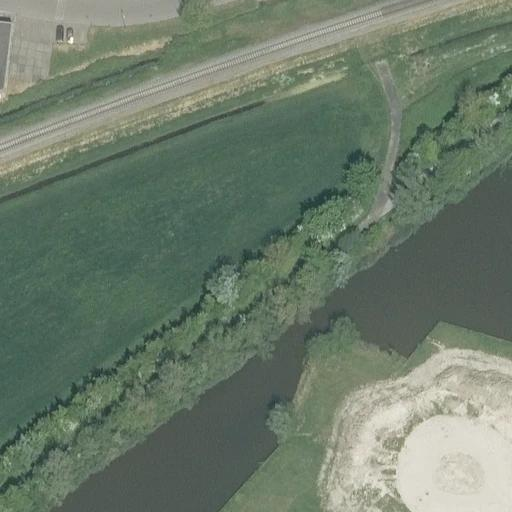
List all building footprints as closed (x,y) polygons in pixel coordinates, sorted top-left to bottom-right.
[(0,98),(4,97),(8,60),(12,31),(0,29),(0,98)] [(437,362),(430,386),(443,389),(441,393),(453,397),(452,399),(464,402),(464,400),(477,404),(485,378),(472,374),(475,363),(452,356),(450,365),(437,362)] [(485,378),(477,404),(490,408),(489,410),(501,413),(502,411),(511,414),(511,373),(501,370),(498,382),(485,378)] [(331,428),(327,442),(354,450),(358,437),(380,444),(383,434),(385,435),(391,416),(349,403),(341,431),(331,428)] [(271,485),(263,511),(294,511),(300,494),(271,485)]
